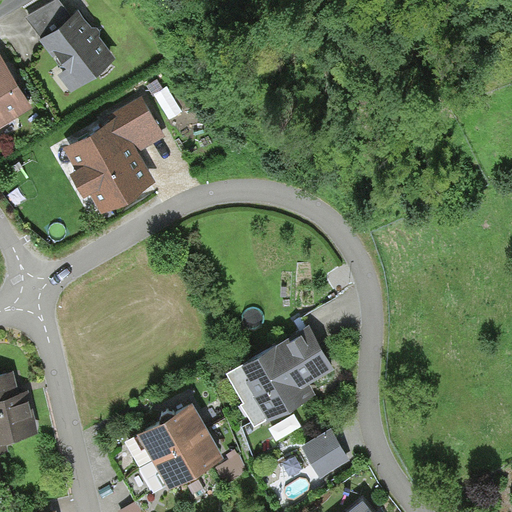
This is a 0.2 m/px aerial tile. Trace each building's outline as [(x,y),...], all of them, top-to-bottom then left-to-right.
[(63,0),(48,0),(25,13),(41,32),(70,10),(63,0)] [(41,32),(39,34),(53,51),(58,48),(69,61),(58,69),(71,87),(116,52),(78,4),(70,10),(41,32)] [(0,45),(0,119),(33,99),(0,45)] [(101,113),(104,117),(117,109),(139,147),(166,131),(142,89),(101,113)] [(104,117),(62,141),(74,161),(70,163),(84,188),(89,185),(101,206),(155,175),(142,152),(139,147),(117,109),(104,117)] [(309,318),(241,354),(249,369),(246,371),(254,385),(253,386),(269,415),(315,390),(312,384),(309,378),(334,364),(309,318)] [(14,365),(0,368),(0,444),(9,443),(6,433),(38,426),(29,387),(28,383),(18,385),(14,365)] [(192,394),(137,426),(154,454),(209,421),(192,394)] [(209,421),(154,454),(169,480),(224,448),(209,421)] [(330,422),(302,437),(321,471),(349,455),(330,422)] [(10,482),(0,483),(0,501),(13,498),(10,482)] [(374,511),(364,499),(347,511),(374,511)]
